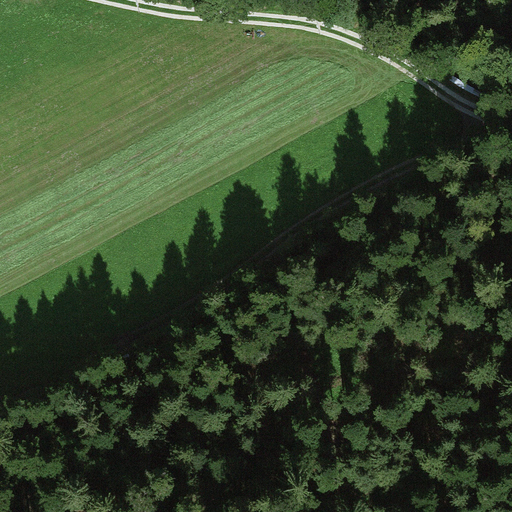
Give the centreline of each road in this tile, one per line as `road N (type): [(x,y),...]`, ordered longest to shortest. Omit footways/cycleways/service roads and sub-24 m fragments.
road 1 (track): [(116,0),(329,30),(420,73),(461,104),(467,119),(467,135),(366,185),(138,330)]
road 2 (track): [(360,511),(276,285),(282,240)]
road 3 (track): [(0,394),(138,330)]
